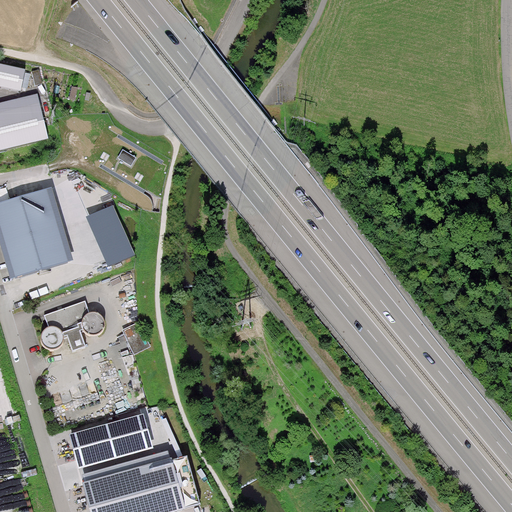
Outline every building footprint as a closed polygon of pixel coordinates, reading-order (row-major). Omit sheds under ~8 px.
[(25,70),(0,65),(0,88),(20,93),(25,70)] [(37,94),(0,103),(0,150),(48,139),(37,94)] [(123,152),(117,161),(130,168),(135,160),(123,152)] [(51,189),(0,204),(0,242),(11,279),(72,260),(51,189)] [(113,207),(87,219),(108,268),(135,256),(113,207)] [(64,340),(64,338),(67,337),(73,353),(85,348),(79,333),(84,331),(85,334),(89,336),(93,336),(97,336),(101,335),(103,332),(104,328),(104,324),(104,321),(103,319),(101,316),(97,314),(93,314),(89,315),(85,302),(66,309),(46,316),(50,329),(46,330),(44,332),(42,335),(41,338),(41,341),(42,345),(44,347),(47,350),(51,351),(56,351),(59,348),(62,345),(64,342),(64,340)] [(136,323),(121,331),(134,357),(149,349),(136,323)] [(80,469),(154,448),(144,414),(70,433),(80,469)] [(171,511),(201,504),(187,456),(172,460),(172,457),(82,482),(90,511),(171,511)]
